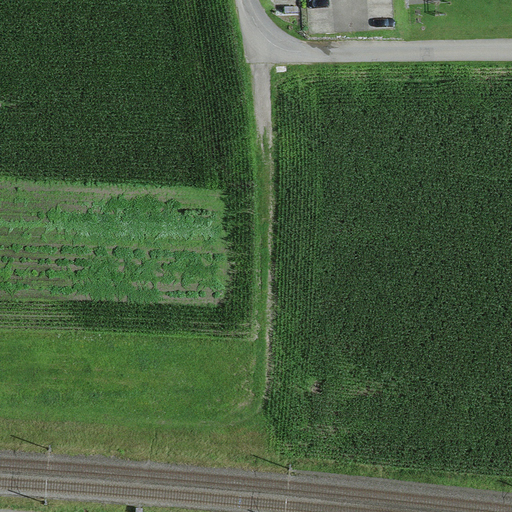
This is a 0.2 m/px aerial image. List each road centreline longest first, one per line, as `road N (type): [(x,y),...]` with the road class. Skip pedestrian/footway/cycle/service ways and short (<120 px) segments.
road 1 (residential): [(511,53),(285,49),(264,33),(250,0)]
road 2 (track): [(268,241),(264,33)]
